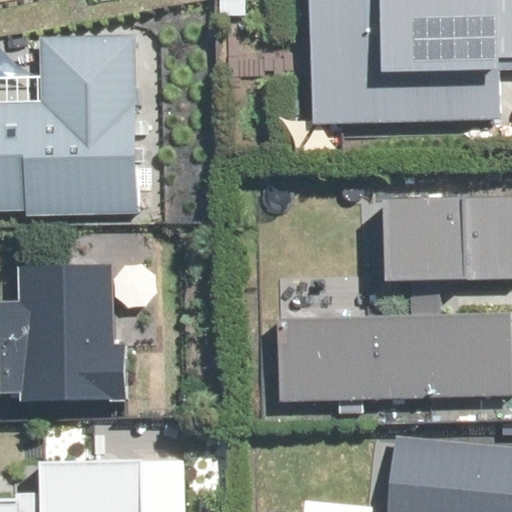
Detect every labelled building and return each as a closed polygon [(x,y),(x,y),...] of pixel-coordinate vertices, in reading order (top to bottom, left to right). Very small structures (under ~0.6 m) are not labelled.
[(511,63),(511,0),(315,0),(319,134),(504,128),(503,63),(511,63)] [(0,222),(145,222),(144,42),(45,42),(45,106),(0,106),(0,222)] [(511,402),(511,203),(392,204),(393,320),(284,321),(285,404),(511,402)] [(0,405),(160,406),(161,266),(28,265),(28,308),(0,307),(0,405)] [(511,511),(511,450),(401,441),(394,511),(511,511)] [(0,503),(0,511),(191,511),(191,464),(46,464),(47,503),(0,503)]
